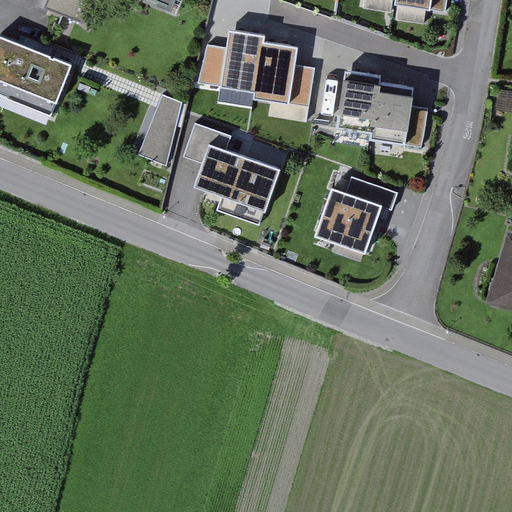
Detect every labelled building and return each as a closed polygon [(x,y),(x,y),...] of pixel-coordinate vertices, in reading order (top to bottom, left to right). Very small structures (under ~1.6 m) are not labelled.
[(97,0),(54,0),(52,8),(88,22),(97,0)] [(348,0),(348,3),(426,16),(428,0),(348,0)] [(209,35),(203,88),(272,96),(270,113),(310,118),(316,65),(296,63),(299,38),(262,34),(263,25),(230,21),(229,37),(209,35)] [(76,66),(6,38),(0,52),(0,91),(57,115),(76,66)] [(335,132),(405,145),(417,77),(345,65),(343,75),(326,72),(318,114),(338,118),(335,132)] [(159,92),(143,155),(168,161),(184,98),(159,92)] [(285,173),(200,144),(181,201),(266,229),(285,173)] [(353,190),(334,184),(317,241),(376,258),(396,190),(357,178),(353,190)] [(511,233),(502,231),(481,303),(511,311),(511,233)]
